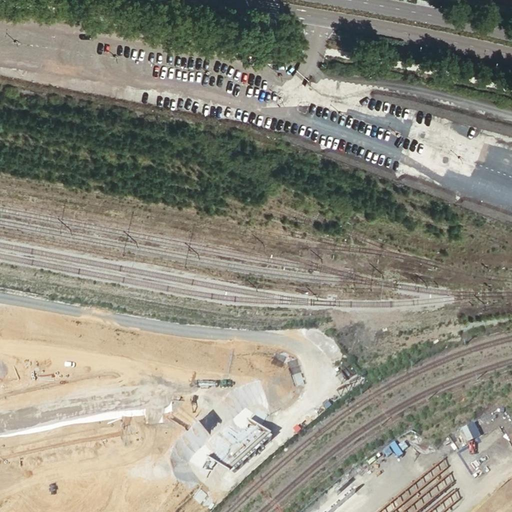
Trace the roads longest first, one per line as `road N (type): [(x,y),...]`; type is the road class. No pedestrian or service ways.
road 1 (residential): [(323,511),(171,425),(148,421),(0,447)]
road 2 (secondary): [(208,0),(511,55)]
road 3 (secondary): [(511,33),(350,0)]
